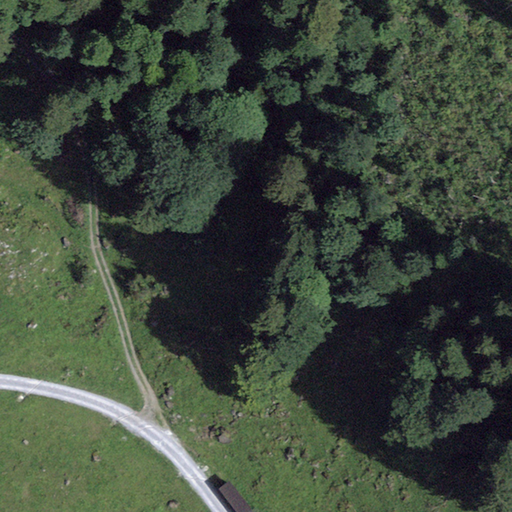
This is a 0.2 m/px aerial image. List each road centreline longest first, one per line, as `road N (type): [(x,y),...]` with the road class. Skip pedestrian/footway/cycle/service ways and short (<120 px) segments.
road 1 (track): [(0,181),(76,229),(93,249),(165,438)]
road 2 (track): [(93,249),(80,138),(40,61),(0,28)]
road 3 (track): [(165,438),(90,401),(0,381)]
